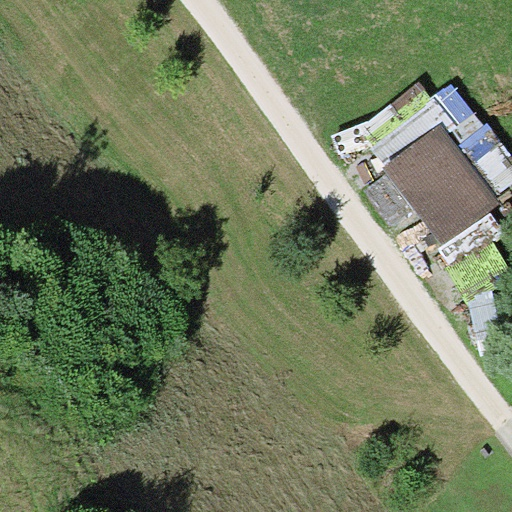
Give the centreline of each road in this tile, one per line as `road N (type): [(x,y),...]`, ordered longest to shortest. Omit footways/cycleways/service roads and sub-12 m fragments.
road 1 (residential): [(298,151),(511,429)]
road 2 (track): [(190,0),(298,151)]
